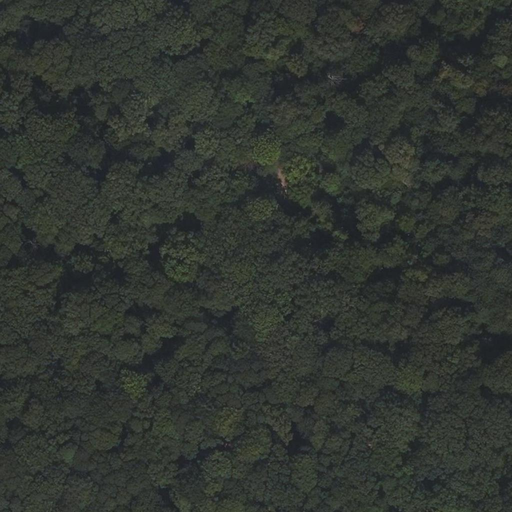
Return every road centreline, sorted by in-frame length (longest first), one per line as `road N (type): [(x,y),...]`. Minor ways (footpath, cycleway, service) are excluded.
road 1 (track): [(450,511),(290,171)]
road 2 (track): [(152,511),(247,249),(290,171)]
road 3 (track): [(290,171),(207,200),(0,301)]
road 4 (track): [(290,171),(193,143),(0,120)]
road 5 (track): [(290,171),(209,0)]
